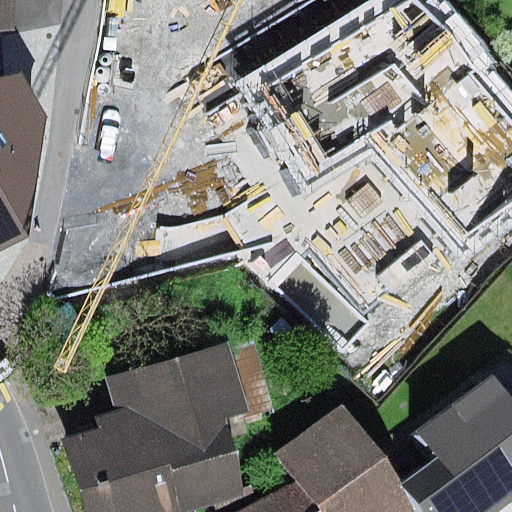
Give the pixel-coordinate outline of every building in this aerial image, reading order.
[(156,0),(162,29),(275,9),(273,0),(156,0)] [(0,72),(0,258),(32,239),(54,121),(27,68),(0,72)] [(99,435),(61,443),(80,511),(186,511),(231,500),(213,429),(244,421),(225,348),(191,357),(185,337),(81,365),(99,435)] [(428,411),(493,501),(511,487),(511,400),(488,368),(428,411)] [(417,463),(375,494),(388,511),(478,511),(493,501),(428,411),(396,434),(417,463)] [(242,463),(262,492),(275,511),(386,511),(388,511),(375,494),(316,413),(242,463)] [(275,511),(262,492),(222,511),(275,511)]
